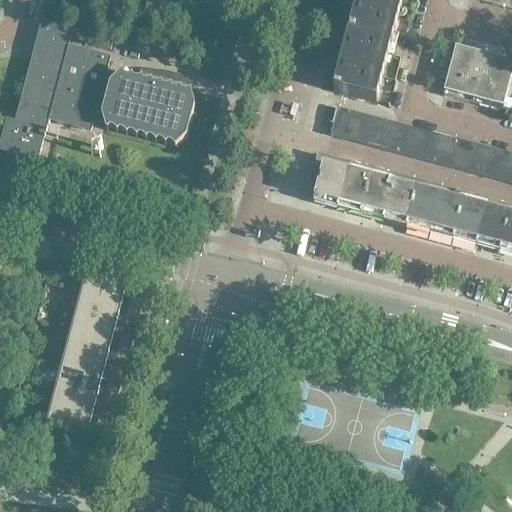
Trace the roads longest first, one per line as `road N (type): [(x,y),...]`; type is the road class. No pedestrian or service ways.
road 1 (unclassified): [(511,350),(227,276)]
road 2 (residential): [(248,208),(511,280)]
road 3 (residential): [(511,197),(270,132)]
road 4 (unclassified): [(160,511),(227,276)]
road 5 (residential): [(227,276),(0,217)]
road 6 (residential): [(511,135),(408,107),(433,0)]
road 7 (residential): [(270,132),(305,0)]
